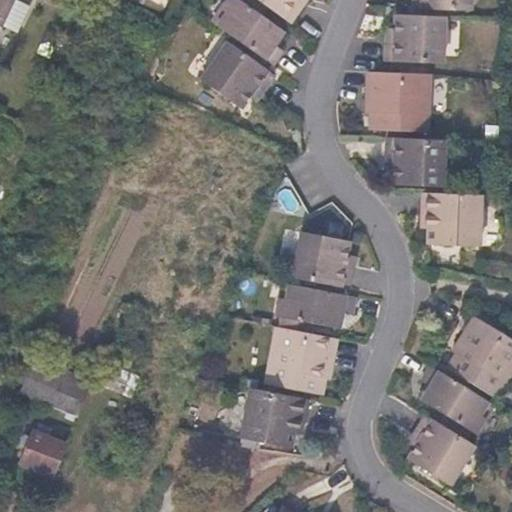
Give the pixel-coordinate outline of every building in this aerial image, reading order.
[(17,33),(30,6),(16,0),(0,0),(0,26),(2,27),(3,26),(17,33)] [(261,16),(255,11),(261,2),(257,0),(227,0),(221,10),(225,13),(217,26),(272,65),(283,51),(275,45),(284,32),(261,16)] [(257,0),(261,2),(268,7),(290,23),(305,3),(301,0),(257,0)] [(472,10),(471,0),(412,0),(412,9),(432,9),(472,10)] [(261,16),(268,7),(261,2),(255,11),(261,16)] [(217,26),(225,13),(221,10),(212,23),(217,26)] [(444,63),(446,17),(394,15),(394,30),(393,37),(386,37),(385,61),(444,63)] [(214,37),(192,69),(201,76),(223,44),(214,37)] [(275,76),(227,41),(200,80),(241,110),(249,98),(254,92),(260,96),(275,76)] [(428,132),(431,74),(411,74),(368,72),(367,103),(369,103),(369,113),(369,130),(398,130),(428,132)] [(255,103),(260,96),(254,92),(249,98),(255,103)] [(444,186),(446,140),(443,140),(386,138),(385,162),(393,162),(393,170),(393,185),(444,186)] [(480,246),(482,196),(422,193),(421,221),(428,221),(428,229),(427,244),(480,246)] [(295,255),(297,231),(284,229),(282,254),(295,255)] [(347,256),(350,242),(300,232),(291,277),(349,289),(353,266),(346,264),(347,256)] [(353,266),(355,258),(347,256),(346,264),(353,266)] [(511,279),(511,277),(511,263),(489,259),(486,274),(511,279)] [(285,300),(288,285),(281,283),(278,298),(285,300)] [(352,312),(354,297),(288,285),(285,300),(278,298),(275,316),(281,317),(279,328),(299,332),(302,321),(311,323),(340,328),(343,311),(352,312)] [(500,393),(511,373),(511,340),(474,316),(457,343),(460,346),(455,354),(446,368),(497,399),(500,393)] [(309,334),(311,323),(302,321),(299,332),(309,334)] [(332,370),(337,339),(309,334),(299,332),(279,328),(276,327),(265,384),(324,395),(327,379),(329,369),(332,370)] [(455,354),(460,346),(457,343),(451,352),(455,354)] [(91,382),(34,358),(32,364),(31,366),(30,367),(29,370),(20,392),(78,416),(91,382)] [(131,398),(140,377),(105,362),(96,384),(131,398)] [(489,402),(429,366),(420,381),(429,386),(420,400),(476,434),(486,418),(480,415),(489,402)] [(303,425),(308,400),(249,389),(240,438),(292,448),(294,432),(296,424),(303,425)] [(475,446),(425,415),(411,436),(418,441),(415,445),(414,447),(407,459),(450,485),(475,446)] [(302,433),(303,425),(296,424),(294,432),(302,433)] [(52,477),(65,444),(33,430),(30,437),(23,435),(19,446),(26,448),(19,464),(52,477)] [(415,445),(418,441),(411,436),(407,443),(414,447),(415,445)] [(511,482),(511,471),(507,469),(504,467),(502,472),(499,476),(511,484),(511,482)]
